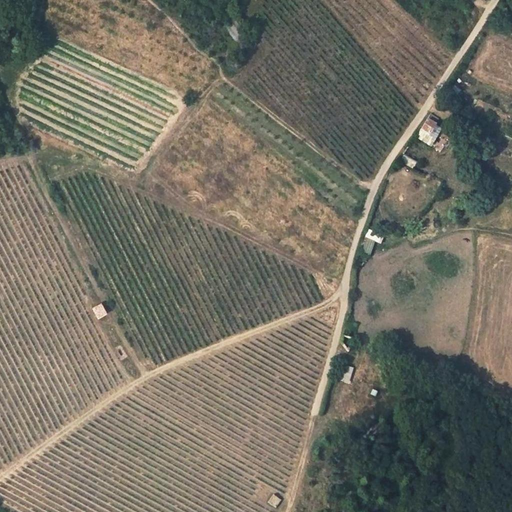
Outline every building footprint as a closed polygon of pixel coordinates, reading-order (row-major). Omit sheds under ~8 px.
[(250,50),(240,40),(233,49),(236,53),(242,59),(250,50)] [(422,143),(430,134),(420,126),(413,137),(422,143)] [(93,308),(97,318),(105,314),(100,304),(93,308)] [(344,355),(347,344),(337,341),(334,352),(344,355)] [(343,365),(339,380),(346,383),(351,367),(343,365)] [(259,509),(264,511),(267,511),(273,503),(266,498),(259,509)]
